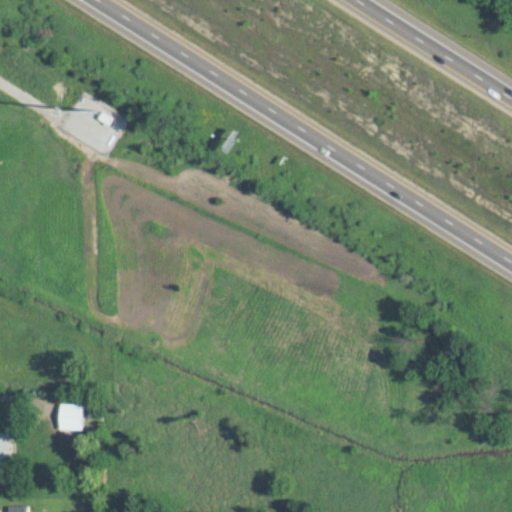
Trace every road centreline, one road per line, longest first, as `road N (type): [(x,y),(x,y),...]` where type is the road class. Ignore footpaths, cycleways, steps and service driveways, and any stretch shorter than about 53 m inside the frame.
road 1 (motorway): [(96,0),(511,266)]
road 2 (motorway): [(511,96),(358,0)]
